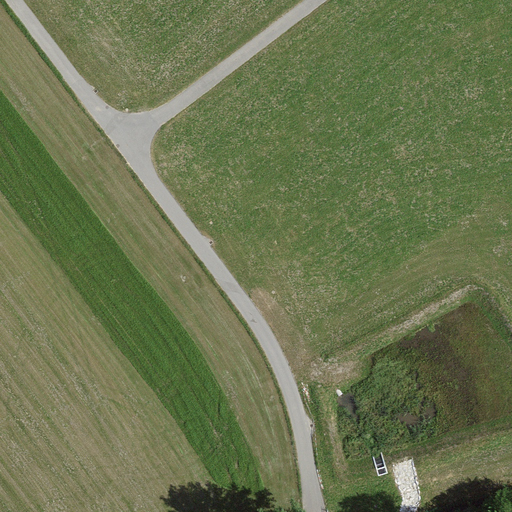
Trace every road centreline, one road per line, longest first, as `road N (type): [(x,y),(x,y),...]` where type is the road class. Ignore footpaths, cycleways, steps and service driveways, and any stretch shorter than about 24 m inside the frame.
road 1 (unclassified): [(126,141),(274,352),(296,412),(315,511)]
road 2 (unclassified): [(126,141),(318,0)]
road 3 (unclassified): [(13,0),(126,141)]
